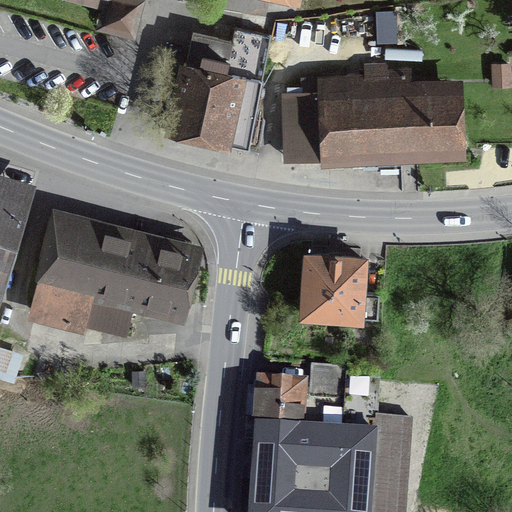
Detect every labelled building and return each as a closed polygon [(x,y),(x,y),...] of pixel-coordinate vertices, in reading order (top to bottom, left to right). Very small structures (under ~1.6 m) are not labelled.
[(107,0),(102,22),(131,29),(137,6),(135,5),(135,0),(107,0)] [(385,37),(404,36),(403,5),(385,5),(385,37)] [(271,35),(235,27),(232,41),(193,32),(186,63),(184,62),(169,131),(249,148),(271,35)] [(407,94),(406,71),(386,72),(385,65),(365,65),(365,76),(303,79),(304,92),(285,93),(287,158),(328,158),(328,151),(457,145),(455,92),(407,94)] [(0,289),(27,201),(0,193),(0,289)] [(181,306),(194,256),(58,222),(36,313),(83,325),(94,284),(181,306)] [(361,291),(363,258),(308,254),(304,313),(377,316),(378,294),(361,291)] [(405,511),(412,419),(376,417),(379,380),(347,377),(348,369),(312,366),(310,390),(303,390),(304,384),(253,380),(251,416),(258,416),(251,511),(405,511)]
